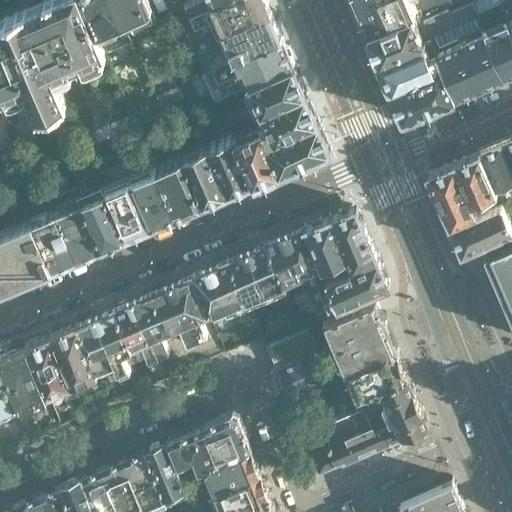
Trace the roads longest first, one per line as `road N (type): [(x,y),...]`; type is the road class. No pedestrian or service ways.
road 1 (residential): [(0,322),(384,158)]
road 2 (residential): [(309,506),(258,393),(234,385),(0,483)]
road 3 (residential): [(309,506),(473,435)]
road 4 (tertiary): [(384,158),(452,318)]
road 5 (tertiary): [(316,0),(384,158)]
road 6 (residential): [(511,103),(384,158)]
